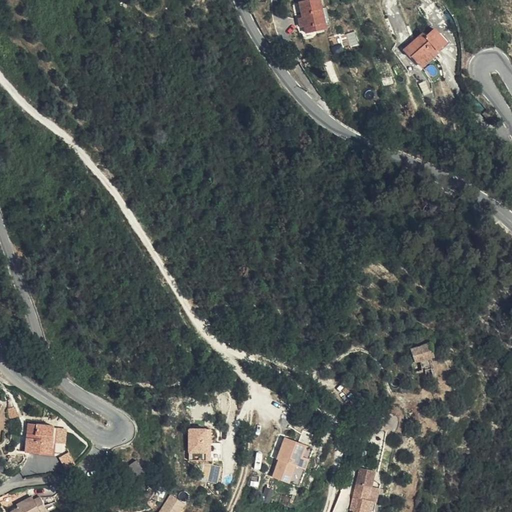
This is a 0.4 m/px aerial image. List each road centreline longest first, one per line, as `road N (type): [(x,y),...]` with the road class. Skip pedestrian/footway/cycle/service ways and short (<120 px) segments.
road 1 (tertiary): [(239,0),(266,50),(330,121),(511,222)]
road 2 (tertiary): [(102,439),(115,438),(120,427),(49,369),(0,230)]
road 3 (tertiary): [(0,360),(102,439)]
road 4 (unclassified): [(102,439),(96,458),(77,474),(0,489)]
